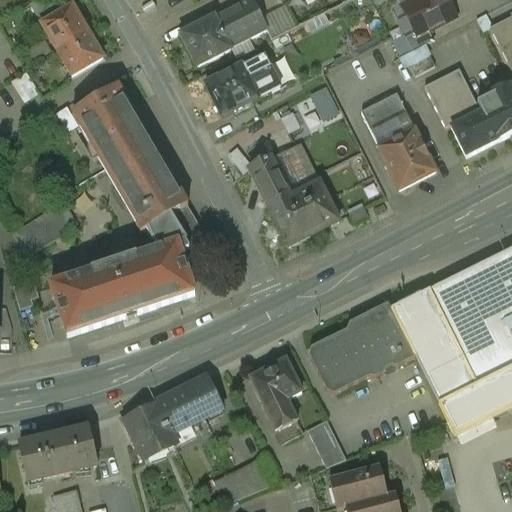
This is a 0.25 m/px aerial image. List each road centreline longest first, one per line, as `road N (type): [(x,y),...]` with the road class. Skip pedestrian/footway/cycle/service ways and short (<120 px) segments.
road 1 (residential): [(113,0),(280,311)]
road 2 (secondary): [(0,406),(150,371),(280,311)]
road 3 (secondary): [(280,311),(511,194)]
